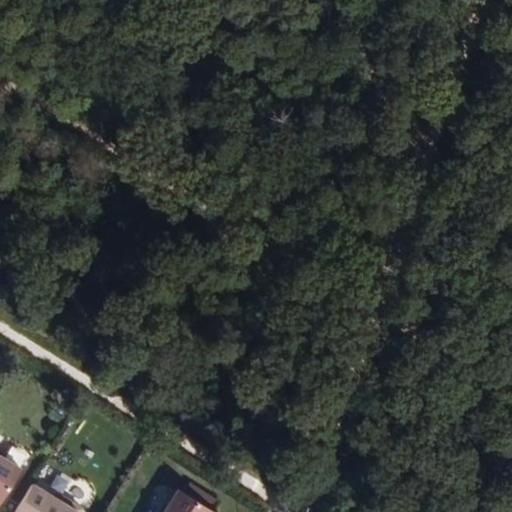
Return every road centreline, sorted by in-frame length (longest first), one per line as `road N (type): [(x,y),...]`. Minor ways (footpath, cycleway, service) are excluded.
road 1 (track): [(0,78),(511,396)]
road 2 (track): [(289,511),(462,0)]
road 3 (track): [(412,150),(344,0)]
